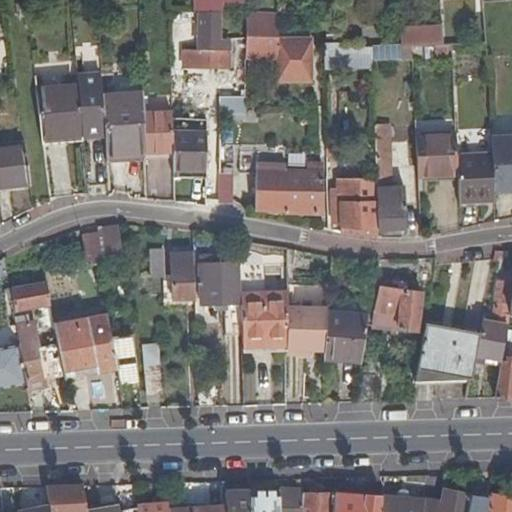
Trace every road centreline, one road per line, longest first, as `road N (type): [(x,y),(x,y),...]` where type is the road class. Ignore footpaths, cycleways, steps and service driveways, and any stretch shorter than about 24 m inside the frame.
road 1 (residential): [(511,236),(377,251),(111,208),(53,220),(0,246)]
road 2 (tertiary): [(0,451),(511,433)]
